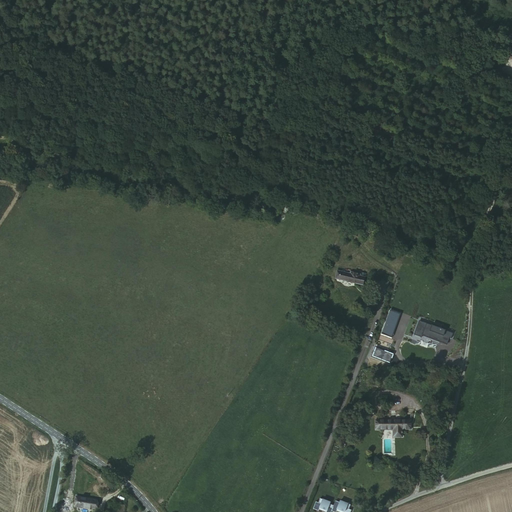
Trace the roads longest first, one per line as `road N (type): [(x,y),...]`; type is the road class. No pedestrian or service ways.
road 1 (track): [(471,266),(292,194),(205,193),(0,147)]
road 2 (track): [(511,42),(408,25),(358,30),(308,50),(261,116)]
road 3 (track): [(261,116),(402,180),(472,250),(471,266)]
road 4 (track): [(39,0),(56,36),(79,56),(261,116)]
road 5 (track): [(442,485),(469,334),(471,266)]
road 6 (unclassified): [(302,511),(382,306)]
road 7 (secondary): [(0,397),(110,471),(152,511)]
road 8 (unclassified): [(374,511),(511,463)]
